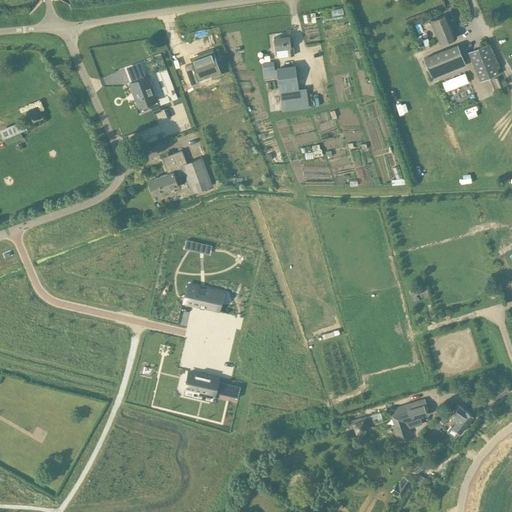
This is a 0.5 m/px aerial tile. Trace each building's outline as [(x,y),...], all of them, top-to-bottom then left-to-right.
[(362,16),(370,11),(365,3),(357,9),(362,16)] [(453,28),(447,13),(431,20),(439,42),(440,43),(456,36),(453,28)] [(274,37),(275,49),(286,47),(287,56),(294,55),(293,47),(292,39),(289,39),(289,35),(274,37)] [(499,74),(487,44),(469,52),(481,82),(499,74)] [(425,59),(424,59),(430,76),(431,79),(444,74),(456,69),(455,65),(464,61),(458,46),(436,54),(425,59)] [(193,63),(184,66),(191,85),(200,82),(199,79),(210,75),(211,78),(221,74),(213,51),(193,58),(191,59),(193,63)] [(274,61),(261,63),(262,67),(263,78),(264,79),(278,77),(278,81),(282,110),(282,111),(309,107),(306,87),(298,88),(296,66),(276,69),(275,69),(274,61)] [(131,81),(145,76),(140,63),(127,68),(129,75),(131,81)] [(157,100),(147,75),(145,76),(131,81),(129,82),(139,107),(149,102),(157,100)] [(498,79),(491,82),(495,92),(502,89),(498,79)] [(157,100),(149,102),(152,112),(158,109),(164,107),(160,98),(157,100)] [(21,121),(0,129),(0,130),(3,139),(24,130),(21,121)] [(168,173),(148,180),(153,194),(168,188),(170,194),(190,187),(192,192),(213,185),(202,156),(186,162),(182,149),(162,157),(168,173)] [(185,248),(195,251),(197,242),(187,240),(185,248)] [(188,284),(184,302),(199,306),(200,307),(200,306),(203,306),(203,307),(204,308),(204,307),(214,309),(218,291),(188,284)] [(408,290),(412,301),(429,296),(426,285),(408,290)] [(339,329),(323,334),(324,338),(341,334),(339,329)] [(236,350),(234,359),(236,359),(234,367),(249,371),(254,347),(262,349),(266,335),(253,332),(250,345),(240,343),(238,351),(236,350)] [(185,387),(185,389),(196,392),(196,390),(214,394),(215,392),(217,380),(218,378),(189,372),(185,387)] [(229,383),(226,395),(238,398),(241,386),(229,383)] [(510,391),(506,384),(490,392),(494,400),(510,391)] [(425,400),(396,410),(400,424),(392,426),(396,438),(411,434),(409,428),(423,423),(421,418),(430,414),(425,400)] [(474,417),(459,405),(454,412),(460,417),(453,427),(451,425),(447,430),(455,436),(459,432),(460,433),(474,417)] [(434,425),(439,428),(443,423),(445,425),(452,416),(443,408),(435,418),(439,420),(434,425)] [(348,421),(349,424),(352,434),(370,429),(366,416),(348,421)] [(416,484),(423,487),(427,478),(420,475),(416,484)] [(391,491),(401,498),(412,481),(403,476),(398,484),(396,482),(391,491)]
